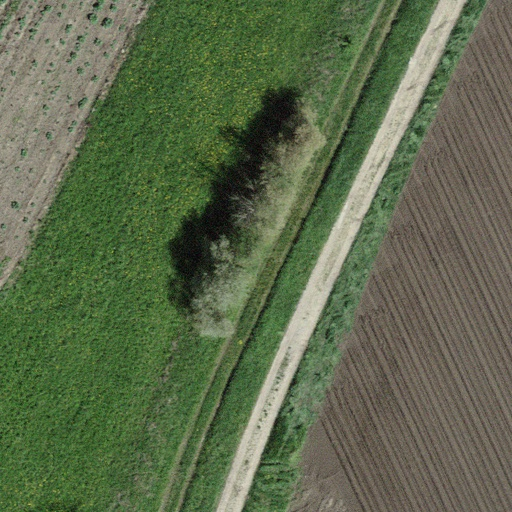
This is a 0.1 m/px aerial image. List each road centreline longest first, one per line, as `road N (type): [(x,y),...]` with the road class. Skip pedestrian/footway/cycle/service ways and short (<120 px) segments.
road 1 (track): [(164,511),(394,0)]
road 2 (track): [(473,0),(246,511)]
